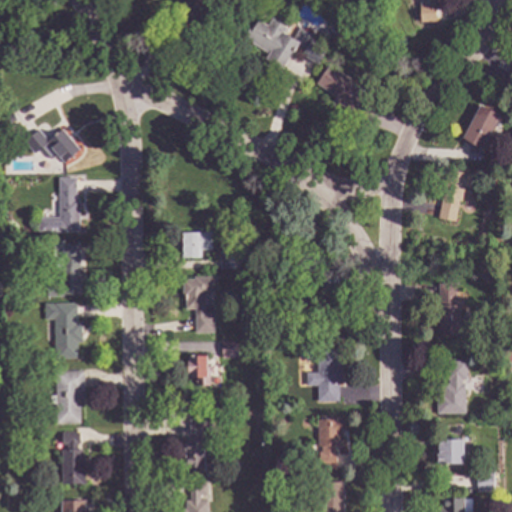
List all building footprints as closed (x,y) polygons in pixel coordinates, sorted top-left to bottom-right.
[(215,0),(219,4),(200,26),(169,0),(215,0)] [(432,0),(435,23),(419,24),(418,0),(432,0)] [(268,28),(271,23),(282,29),(278,35),(279,36),(280,34),(291,41),(298,29),(311,37),(302,50),(296,46),(280,71),(264,61),(267,56),(250,45),(251,44),(243,39),(250,27),(253,29),(257,22),(268,28)] [(345,32),(338,41),(334,38),(340,29),(345,32)] [(357,34),(353,41),(347,36),(352,30),(357,34)] [(325,50),(315,66),(300,56),(309,41),(325,50)] [(347,80),(345,83),(364,96),(360,102),(372,110),(361,126),(348,117),(351,113),(331,100),(333,97),(315,85),(327,67),(347,80)] [(482,108),(482,109),(494,116),(495,115),(500,118),(491,135),(489,134),(480,151),(477,149),(475,152),(462,145),(464,142),(461,140),(469,124),(468,123),(477,106),(482,108)] [(78,151),(62,165),(55,156),(50,161),(40,150),(33,156),(23,144),(37,132),(47,143),(60,131),(78,151)] [(463,175),(463,174),(475,176),(473,191),(462,189),(459,204),(457,203),(453,224),(436,221),(445,171),(463,175)] [(74,201),(78,201),(78,234),(37,234),(37,220),(57,219),(57,180),(74,180),(74,201)] [(210,251),(200,252),(200,259),(182,260),(181,234),(209,234),(210,251)] [(79,296),(62,296),(62,298),(45,298),(45,283),(56,283),(56,276),(59,276),(59,269),(55,269),(55,260),(61,260),(61,248),(78,247),(79,296)] [(244,271),(219,271),(218,247),(243,247),(244,271)] [(215,293),(208,293),(208,297),(203,297),(203,307),(211,307),(211,315),(212,315),(212,335),(193,335),(193,311),(184,311),(184,299),(181,299),(180,282),(192,281),(192,278),(215,278),(215,293)] [(323,302),(329,300),(336,320),(307,329),(294,287),(316,280),(323,302)] [(455,306),(458,306),(458,338),(437,339),(437,286),(454,286),(455,306)] [(75,324),(80,324),(80,344),(75,344),(76,360),(53,361),(53,320),(44,320),(44,306),(75,306),(75,324)] [(276,331),(270,337),(264,331),(270,326),(276,331)] [(236,343),(236,360),(220,360),(220,343),(236,343)] [(337,365),(340,365),(341,386),(337,386),(337,403),(316,404),(315,388),(304,388),(304,374),(315,374),(315,363),(304,363),(304,350),(337,349),(337,365)] [(205,380),(187,380),(187,372),(183,372),(183,365),(186,365),(186,358),(206,358),(205,380)] [(465,382),(461,382),(461,386),(463,386),(463,416),(435,416),(435,395),(440,395),(440,386),(447,386),(447,382),(446,382),(446,363),(464,363),(465,382)] [(82,409),(79,409),(79,425),(54,426),(54,406),(49,406),(49,397),(54,397),(54,374),(82,373),(82,409)] [(210,436),(203,436),(203,441),(216,441),(216,469),(203,469),(203,473),(193,473),(193,469),(183,469),(183,442),(194,442),(194,436),(188,436),(188,420),(210,420),(210,436)] [(340,437),(338,437),(338,448),(333,448),(333,453),(335,453),(335,471),(317,471),(316,421),(335,421),(335,420),(340,420),(340,437)] [(78,445),(76,445),(76,451),(81,451),(81,459),(83,459),(84,471),(86,471),(86,484),(84,484),(84,486),(60,486),(60,452),(66,452),(66,446),(60,446),(60,434),(78,434),(78,445)] [(462,466),(435,466),(435,456),(437,456),(436,441),(461,441),(462,466)] [(492,493),(475,493),(475,475),(492,475),(492,493)] [(342,511),(319,511),(319,484),(342,484),(342,511)] [(206,497),(198,497),(199,502),(206,502),(206,511),(184,511),(184,502),(189,502),(189,486),(206,485),(206,497)] [(463,502),(469,502),(469,511),(437,511),(437,510),(441,510),(441,500),(463,500),(463,502)] [(84,511),(60,511),(60,503),(84,503),(84,511)]
